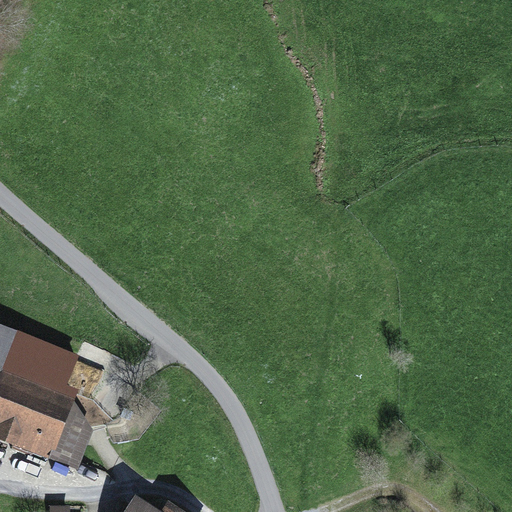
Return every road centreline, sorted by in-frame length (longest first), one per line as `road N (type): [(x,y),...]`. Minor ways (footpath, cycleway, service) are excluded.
road 1 (residential): [(0,192),(202,368),(249,438),(274,511)]
road 2 (track): [(0,489),(81,494),(156,487),(202,511)]
